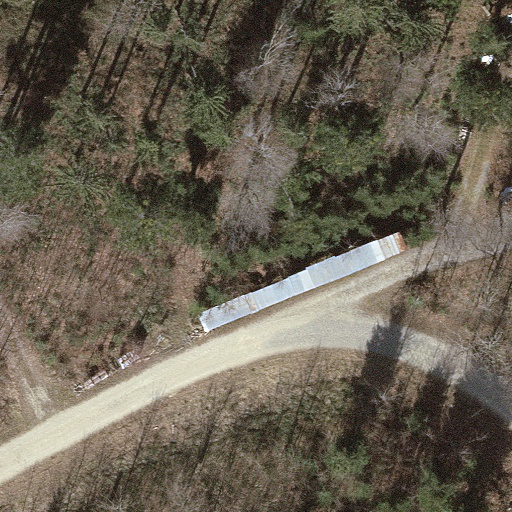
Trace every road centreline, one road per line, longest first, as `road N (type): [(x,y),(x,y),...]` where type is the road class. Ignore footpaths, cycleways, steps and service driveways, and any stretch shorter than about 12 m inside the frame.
road 1 (track): [(511,411),(477,377),(338,321),(162,383),(0,468)]
road 2 (track): [(338,321),(418,259),(511,234)]
